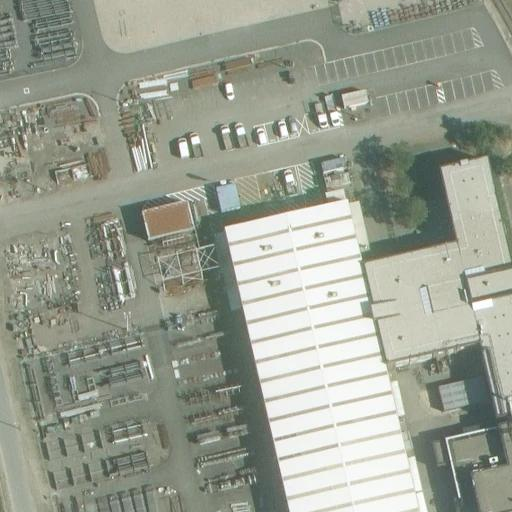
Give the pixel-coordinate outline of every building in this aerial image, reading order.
[(342,112),(366,108),(363,93),(339,97),(342,112)] [(321,178),(345,172),(342,160),(319,165),(321,178)] [(241,315),(286,511),(425,511),(422,498),(413,499),(413,498),(422,496),(414,463),(406,464),(403,456),(412,454),(407,438),(400,440),(396,422),(404,420),(396,387),(388,389),(385,374),(478,353),(495,426),(511,422),(511,275),(487,166),(438,177),(455,251),(361,273),(359,262),(370,259),(358,209),(347,211),(347,210),(346,210),(343,197),(325,201),(327,214),(223,238),(224,240),(213,242),(230,318),(241,315)] [(219,216),(238,212),(232,185),(213,189),(219,216)] [(194,235),(187,208),(142,218),(148,245),(194,235)] [(474,382),(450,388),(455,412),(480,406),(474,382)] [(443,390),(420,395),(425,418),(448,413),(443,390)] [(511,511),(511,422),(511,431),(480,439),(478,430),(462,434),(464,442),(431,449),(437,473),(449,471),(457,505),(453,506),(454,511),(511,511)]
